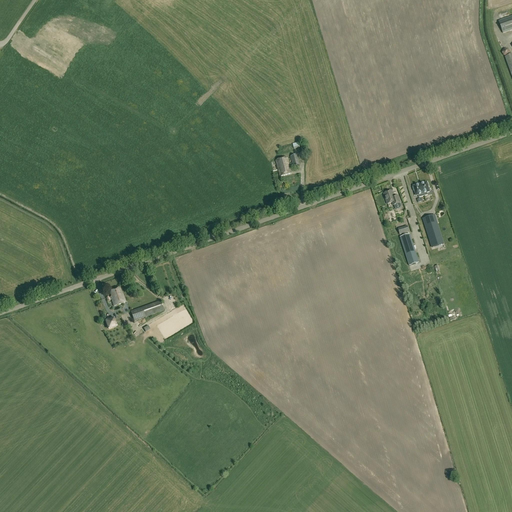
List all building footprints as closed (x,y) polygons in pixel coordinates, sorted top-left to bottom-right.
[(503,33),(511,30),(511,16),(498,21),(503,33)] [(293,165),(290,166),(290,169),(293,168),(294,169),(300,167),(297,155),(290,157),(293,165)] [(290,169),(290,166),(287,158),(276,161),(280,178),(292,175),(290,169)] [(414,188),(413,188),(414,192),(415,191),(416,196),(418,196),(419,198),(428,196),(427,193),(430,192),(428,187),(429,187),(428,183),(427,184),(427,183),(414,187),(414,188)] [(435,192),(440,210),(446,209),(441,190),(435,192)] [(394,198),(392,191),(384,194),(388,205),(393,203),(394,206),(401,204),(398,196),(394,198)] [(421,204),(422,210),(434,209),(433,202),(421,204)] [(423,218),(430,241),(436,239),(438,245),(443,243),(434,214),(423,218)] [(419,263),(410,234),(400,238),(409,266),(419,263)] [(120,289),(110,292),(111,297),(111,298),(114,307),(126,303),(123,294),(122,294),(120,289)] [(131,312),(134,321),(164,311),(160,301),(131,312)] [(114,319),(106,321),(109,329),(116,326),(114,319)]
